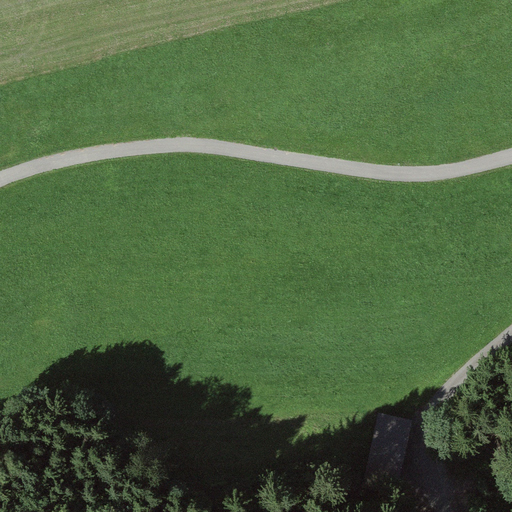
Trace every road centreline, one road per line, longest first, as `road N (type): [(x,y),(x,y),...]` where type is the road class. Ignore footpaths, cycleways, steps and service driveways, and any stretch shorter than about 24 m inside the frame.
road 1 (track): [(0,177),(42,162),(179,142),(381,174),(435,174),(511,157)]
road 2 (track): [(511,334),(411,423),(450,511)]
